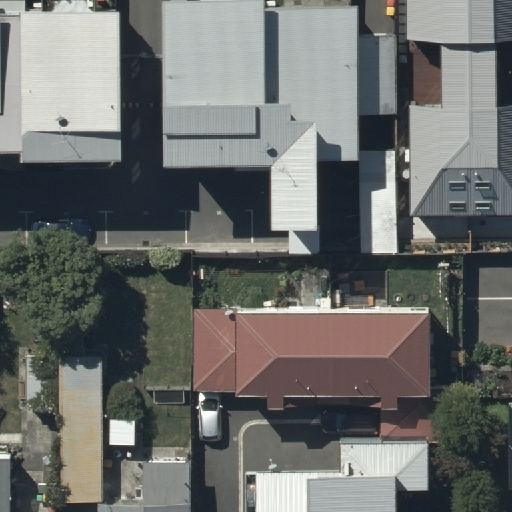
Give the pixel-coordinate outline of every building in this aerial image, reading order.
[(130,0),(0,0),(0,139),(26,139),(26,152),(131,151),(130,0)] [(168,0),(169,156),(273,156),(273,222),(321,222),(321,158),(364,158),(364,113),(400,113),(400,31),(362,31),(362,0),(168,0)] [(511,0),(408,0),(409,44),(443,44),(443,108),(410,108),(411,215),(511,214),(511,106),(498,106),(497,43),(511,43),(511,0)] [(428,310),(194,308),(194,391),(383,393),(383,439),(432,439),(462,439),(462,388),(428,388),(428,310)] [(104,354),(59,355),(60,503),(106,503),(104,354)] [(383,439),(342,439),(342,468),(261,468),(260,511),(398,511),(398,483),(432,483),(432,439),(383,439)] [(0,511),(12,511),(12,450),(0,449),(0,511)] [(197,511),(198,459),(145,459),(144,503),(106,503),(105,511),(197,511)]
